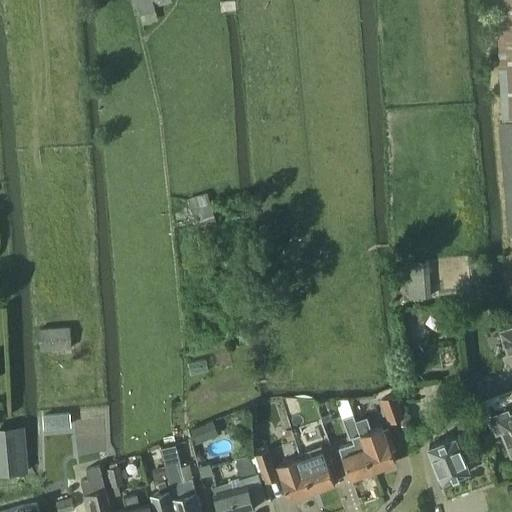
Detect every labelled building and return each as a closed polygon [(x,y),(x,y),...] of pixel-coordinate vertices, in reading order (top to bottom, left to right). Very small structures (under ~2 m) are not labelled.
[(511,0),(494,0),(502,122),(499,122),(509,234),(511,233),(511,0)] [(423,261),(406,262),(409,299),(426,298),(423,261)] [(511,326),(501,330),(507,348),(509,352),(511,350),(511,326)] [(72,349),(71,327),(39,328),(41,351),(72,349)] [(511,453),(511,389),(480,401),(493,435),(502,432),(510,454),(511,453)] [(395,395),(383,399),(391,421),(403,416),(395,395)] [(351,438),(362,434),(360,430),(356,416),(344,420),(351,438)] [(471,418),(469,417),(469,416),(467,416),(465,416),(464,416),(462,416),(461,417),(460,418),(459,420),(458,421),(458,422),(458,423),(458,424),(458,426),(458,427),(460,429),(460,430),(461,431),(463,432),(464,432),(466,432),(468,432),(469,431),(470,431),(471,430),(473,428),(473,427),(474,425),(474,424),(474,422),(473,420),(472,419),(471,418)] [(362,434),(366,446),(374,470),(396,462),(382,423),(360,430),(362,434)] [(292,430),(285,433),(288,443),(296,440),(293,432),(292,430)] [(20,431),(0,433),(0,478),(25,477),(20,431)] [(470,473),(456,434),(430,443),(444,482),(470,473)] [(165,445),(161,446),(177,511),(201,511),(193,478),(185,481),(174,436),(163,438),(165,445)] [(300,453),(299,453),(300,455),(301,456),(305,468),(313,491),(335,483),(327,460),(322,445),(310,449),(300,453)] [(350,478),(374,470),(366,446),(342,455),(350,478)] [(278,477),(269,450),(257,455),(266,481),(278,477)] [(264,478),(256,455),(236,460),(242,479),(239,480),(241,486),(233,488),(231,482),(213,488),(220,511),(246,511),(255,509),(253,503),(265,499),(259,480),(264,478)] [(300,455),(277,464),(289,499),(313,491),(305,468),(301,456),(300,455)] [(108,482),(104,466),(91,470),(94,480),(81,483),(85,495),(84,495),(87,511),(111,511),(106,488),(105,488),(104,483),(108,482)] [(125,484),(121,466),(108,469),(112,486),(125,484)] [(155,482),(169,479),(166,466),(152,470),(155,482)] [(160,491),(151,493),(156,511),(175,511),(170,488),(168,489),(166,480),(158,482),(160,491)] [(140,504),(138,494),(124,496),(127,507),(117,509),(117,511),(151,511),(150,502),(140,504)] [(65,511),(75,509),(71,498),(56,502),(58,511),(65,511)]
